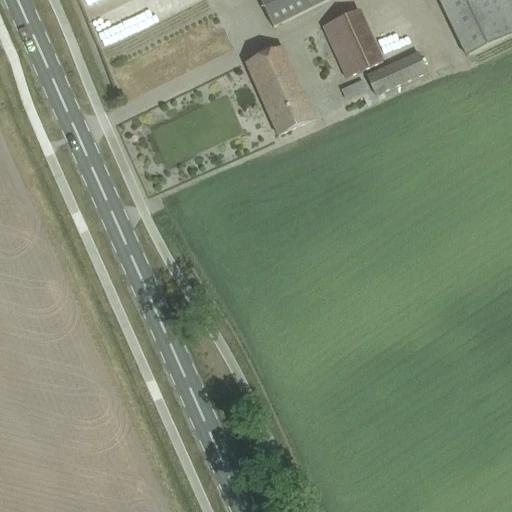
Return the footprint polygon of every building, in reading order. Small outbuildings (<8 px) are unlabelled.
[(259,0),(274,30),(333,0),(259,0)] [(511,13),(505,0),(438,0),(466,57),(473,53),(511,34),(511,13)] [(322,28),(346,80),(384,63),(361,12),(322,28)] [(398,40),(420,31),(413,13),(391,22),(398,40)] [(278,137),(297,129),(315,121),(283,48),(265,57),(246,65),(278,137)] [(428,75),(418,54),(366,77),(376,98),(428,75)] [(367,93),(362,82),(341,91),(346,102),(367,93)]
